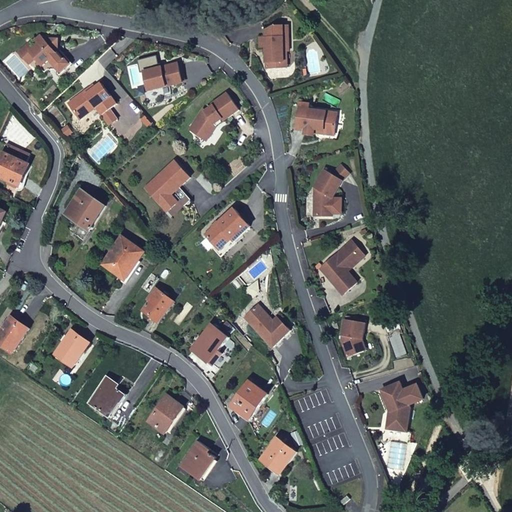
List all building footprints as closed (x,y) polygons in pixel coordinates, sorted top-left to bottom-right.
[(288,25),(274,26),(266,30),(266,37),(260,38),(261,48),(266,47),(266,51),(267,68),(277,68),(282,62),(286,62),(285,51),(288,51),(290,51),(288,25)] [(59,39),(53,37),(50,40),(44,34),(39,39),(43,42),(38,47),(32,41),(20,53),(31,64),(37,58),(44,65),(45,66),(58,53),(57,51),(58,50),(59,39)] [(282,62),(277,68),(289,67),(288,51),(285,51),(286,62),(282,62)] [(58,53),(45,66),(44,65),(42,68),(45,71),(61,57),(58,53)] [(179,63),(145,71),(150,91),(160,88),(184,82),(179,63)] [(118,104),(102,83),(96,88),(88,94),(86,91),(69,103),(81,120),(97,108),(103,115),(118,104)] [(96,88),(94,85),(86,91),(88,94),(96,88)] [(160,88),(150,91),(151,97),(161,94),(160,88)] [(240,110),(228,93),(213,104),(214,105),(207,111),(204,109),(193,125),(210,137),(218,126),(216,124),(223,118),(225,121),(240,110)] [(336,129),(338,113),(309,109),(310,104),(301,103),(297,129),(306,130),(306,133),(315,134),(315,132),(315,129),(325,130),(325,127),(336,129)] [(210,137),(193,125),(191,129),(207,141),(210,137)] [(9,145),(5,153),(26,163),(30,155),(9,145)] [(8,184),(5,192),(15,197),(30,165),(26,163),(5,153),(0,164),(0,178),(14,184),(13,186),(8,184)] [(191,177),(176,161),(147,188),(168,211),(179,202),(170,193),(173,190),(175,192),(180,187),(191,177)] [(333,198),(344,180),(325,170),(315,187),(318,189),(315,194),(318,196),(318,199),(315,203),(315,216),(333,216),(333,198)] [(192,200),(180,187),(175,192),(173,190),(170,193),(179,202),(168,211),(173,217),(192,200)] [(107,207),(84,191),(68,215),(91,231),(107,207)] [(0,230),(8,213),(0,208),(0,230)] [(236,241),(251,226),(235,209),(206,234),(214,243),(220,249),(233,238),(236,241)] [(105,265),(125,278),(137,260),(141,262),(147,253),(124,237),(105,265)] [(236,241),(233,238),(220,249),(214,243),(211,245),(221,257),(237,242),(236,241)] [(353,240),(349,244),(354,251),(359,247),(353,240)] [(349,244),(321,269),(344,295),(358,282),(346,269),(352,264),(354,266),(366,256),(359,247),(354,251),(349,244)] [(137,260),(125,278),(128,281),(141,262),(137,260)] [(176,302),(158,288),(151,298),(154,300),(146,310),(153,315),(151,317),(160,323),(176,302)] [(245,318),(274,348),(292,331),(279,317),(275,321),(259,305),(245,318)] [(29,329),(13,317),(0,337),(0,343),(15,354),(25,340),(22,338),(29,329)] [(363,339),(367,323),(346,319),(342,340),(348,357),(365,351),(362,343),(361,338),(363,339)] [(195,350),(212,363),(221,352),(231,339),(215,326),(195,350)] [(90,342),(74,331),(58,355),(76,368),(85,354),(83,352),(90,342)] [(221,352),(212,363),(216,365),(224,355),(221,352)] [(118,383),(110,377),(91,404),(113,418),(128,396),(115,386),(118,383)] [(270,395),(252,382),(234,408),(252,420),(270,395)] [(401,382),(383,390),(391,410),(394,413),(394,417),(390,418),(388,428),(408,431),(411,408),(401,382)] [(168,434),(185,411),(177,405),(179,403),(169,396),(151,422),(168,434)] [(298,453),(279,439),(263,460),(282,474),(298,453)] [(212,452),(200,443),(183,466),(202,480),(217,459),(211,454),(212,452)] [(352,501),(349,498),(342,504),(345,507),(352,501)]
